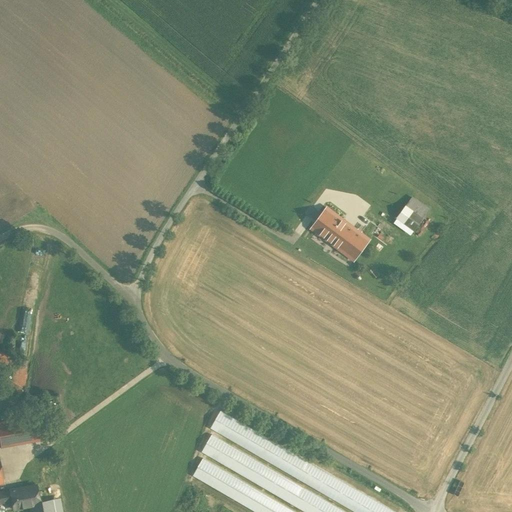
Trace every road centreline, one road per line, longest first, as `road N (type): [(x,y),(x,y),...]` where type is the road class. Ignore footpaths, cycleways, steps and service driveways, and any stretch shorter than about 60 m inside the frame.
road 1 (unclassified): [(430,511),(178,365),(133,297)]
road 2 (unclassified): [(317,0),(152,252),(133,297)]
road 3 (track): [(247,105),(122,0)]
road 4 (unclassified): [(133,297),(60,232),(17,227),(0,238)]
